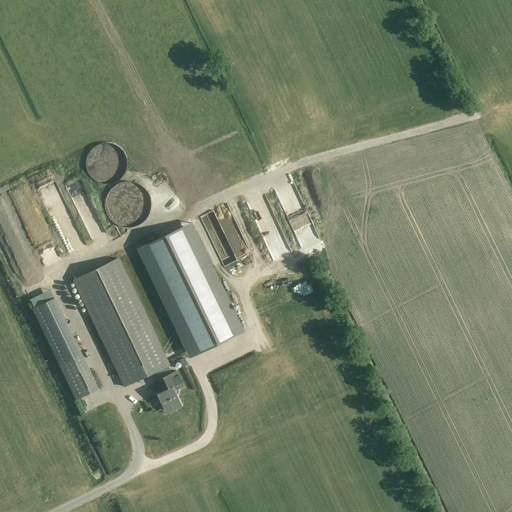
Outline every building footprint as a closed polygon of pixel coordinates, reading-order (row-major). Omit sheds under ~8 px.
[(125,156),(124,154),(123,152),(122,151),(121,150),(120,148),(118,147),(117,146),(114,145),(113,144),(111,144),(108,143),(106,143),(104,143),(102,144),(100,144),(99,144),(97,145),(95,147),(93,148),(91,150),(90,151),(89,153),(87,156),(87,157),(86,159),(86,160),(86,163),(86,164),(86,167),(86,168),(87,171),(88,173),(89,175),(90,177),(92,179),(94,180),(96,182),(97,182),(99,183),(102,184),(104,184),(107,185),(109,184),(112,184),(113,183),(115,182),(118,181),(120,179),(122,178),(123,176),(124,175),(125,172),(125,171),(126,169),(127,166),(127,164),(127,161),(126,159),(125,156)] [(124,182),(121,183),(117,184),(114,186),(111,189),(108,192),(107,196),(105,199),(105,203),(105,207),(105,211),(107,214),(109,218),(111,221),(114,223),(117,225),(121,227),(125,228),(129,228),(133,227),(136,226),(140,225),(143,222),(146,219),(148,216),(150,212),(151,209),(151,205),(151,201),(150,197),(148,193),(146,190),(143,187),(140,185),(136,183),(132,182),(128,182),(124,182)] [(199,219),(144,245),(196,353),(251,327),(199,219)] [(25,248),(8,255),(16,274),(32,268),(25,248)] [(178,390),(184,387),(176,371),(175,371),(171,364),(169,365),(118,259),(73,280),(124,387),(163,368),(167,375),(162,378),(166,387),(165,390),(156,394),(165,414),(181,406),(176,395),(178,394),(179,391),(178,390)] [(97,386),(54,296),(32,307),(76,397),(97,386)]
